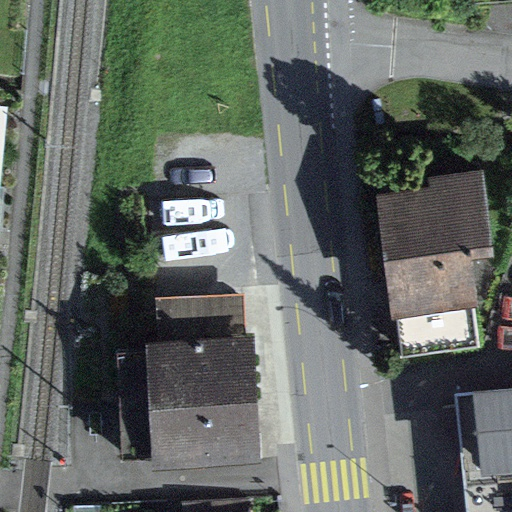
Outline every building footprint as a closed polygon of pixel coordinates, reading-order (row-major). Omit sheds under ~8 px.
[(0,199),(9,103),(0,102),(0,199)] [(476,302),(479,302),(473,252),(494,249),(484,168),(433,175),(434,184),(378,192),(399,354),(481,344),(476,302)] [(260,458),(254,333),(245,333),(243,293),(156,297),(158,337),(146,337),(146,345),(115,346),(120,455),(153,454),(153,463),(260,458)] [(511,398),(456,404),(466,511),(511,511),(511,490),(481,493),(472,406),(511,402),(511,398)] [(511,402),(472,406),(481,493),(511,490),(511,402)]
